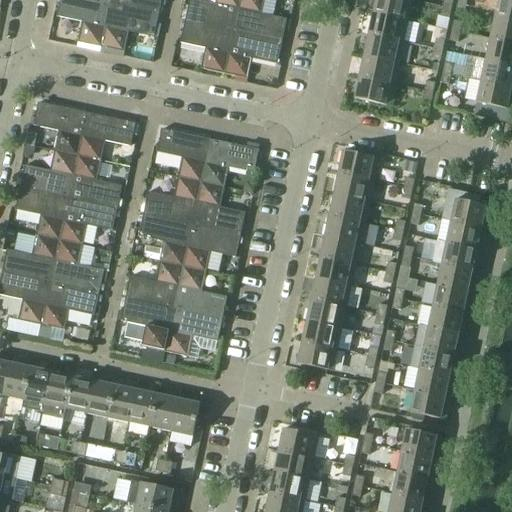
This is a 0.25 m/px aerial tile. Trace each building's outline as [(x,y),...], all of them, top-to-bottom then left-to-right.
[(82,0),(60,0),(56,18),(82,23),(77,44),(100,49),(110,6),(82,0)] [(161,0),(110,0),(110,6),(158,16),(161,0)] [(215,0),(214,5),(191,0),(189,0),(184,22),(233,32),(239,0),(215,0)] [(286,20),(261,15),(264,0),(239,0),(233,32),(281,43),(286,20)] [(412,1),(405,0),(375,0),(373,15),(407,22),(412,1)] [(452,0),(443,0),(442,8),(451,10),(452,0)] [(464,12),(466,1),(459,0),(457,0),(455,11),(464,12)] [(511,0),(498,0),(494,19),(511,22),(511,0)] [(158,16),(110,6),(100,49),(124,54),(128,33),(153,38),(158,16)] [(451,10),(442,8),(440,18),(449,20),(451,10)] [(407,22),(373,15),(368,36),(403,43),(407,22)] [(511,22),(494,19),(490,40),(511,44),(511,22)] [(233,32),(184,22),(180,44),(205,50),(200,70),(224,75),(233,32)] [(462,24),(453,22),(451,32),(460,34),(462,24)] [(281,43),(233,32),(224,75),(247,80),(251,60),(277,65),(281,43)] [(460,34),(451,32),(449,42),(457,44),(460,34)] [(403,43),(368,36),(364,57),(398,65),(403,43)] [(444,42),(435,40),(433,50),(442,52),(444,42)] [(511,44),(490,40),(485,61),(511,66),(511,44)] [(442,52),(433,50),(431,60),(439,62),(442,52)] [(453,66),(455,55),(446,53),(444,64),(453,66)] [(460,70),(482,73),(484,58),(461,56),(460,70)] [(398,65),(364,57),(359,78),(393,86),(398,65)] [(437,73),(439,62),(431,60),(428,71),(437,73)] [(511,66),(485,61),(481,82),(511,88),(511,66)] [(453,66),(444,64),(442,74),(450,76),(453,66)] [(450,76),(442,74),(440,84),(448,86),(450,76)] [(393,86),(359,78),(354,100),(389,108),(393,86)] [(435,84),(426,82),(424,92),(433,94),(435,84)] [(511,104),(511,88),(481,82),(476,104),(510,111),(511,104)] [(433,94),(424,92),(422,102),(430,104),(433,94)] [(86,114),(38,104),(33,127),(58,132),(54,152),(77,157),(86,114)] [(135,125),(86,114),(77,157),(100,162),(105,142),(130,148),(135,125)] [(210,141),(161,130),(156,153),(181,159),(177,179),(200,184),(210,141)] [(40,138),(27,135),(24,146),(35,148),(37,148),(40,138)] [(258,151),(210,141),(200,184),(224,188),(228,169),(253,174),(258,151)] [(33,157),(35,148),(24,146),(22,154),(33,157)] [(50,172),(24,167),(19,189),(68,199),(77,157),(54,152),(50,172)] [(366,152),(365,157),(377,160),(377,161),(398,165),(399,160),(366,152)] [(373,182),(377,161),(377,160),(365,157),(343,153),(338,174),(373,182)] [(121,187),(96,182),(100,162),(77,157),(68,199),(116,210),(121,187)] [(404,161),(402,170),(414,173),(416,164),(404,161)] [(373,182),(338,174),(334,196),(368,203),(373,182)] [(174,195),(177,180),(166,178),(162,192),(174,195)] [(191,226),(200,184),(177,179),(177,180),(174,195),(173,199),(148,193),(143,215),(191,226)] [(414,181),(405,179),(403,188),(412,190),(414,181)] [(246,182),(244,193),(253,195),(256,184),(246,182)] [(245,214),(219,208),(224,188),(200,184),(191,226),(240,236),(245,214)] [(401,200),(401,199),(403,190),(380,185),(377,197),(399,202),(399,200),(401,200)] [(409,201),(412,190),(403,188),(403,190),(401,199),(409,201)] [(68,199),(19,189),(15,211),(40,217),(36,236),(59,242),(68,199)] [(485,230),(490,208),(478,206),(480,197),(447,190),(441,221),(451,223),(485,230)] [(368,203),(334,196),(329,217),(364,224),(368,203)] [(116,210),(68,199),(59,242),(82,246),(86,227),(112,232),(116,210)] [(422,207),(414,205),(412,214),(420,216),(422,207)] [(420,216),(412,214),(409,225),(418,227),(420,216)] [(191,226),(143,215),(138,238),(163,243),(159,263),(182,268),(191,226)] [(364,224),(329,217),(325,238),(359,245),(364,224)] [(405,223),(396,221),(394,231),(403,233),(405,223)] [(485,230),(451,223),(446,244),(481,251),(485,230)] [(240,236),(191,226),(182,268),(206,273),(210,253),(235,259),(240,236)] [(403,233),(394,231),(392,241),(400,243),(403,233)] [(31,256),(6,251),(1,273),(50,284),(59,242),(36,236),(31,256)] [(359,245),(325,238),(320,259),(354,266),(359,245)] [(103,272),(78,266),(82,246),(59,242),(50,284),(98,294),(103,272)] [(442,265),(446,244),(438,242),(433,263),(442,265)] [(481,251),(446,244),(442,265),(476,272),(481,251)] [(413,249),(405,247),(402,257),(411,259),(413,249)] [(411,259),(402,257),(400,267),(409,269),(411,259)] [(354,266),(320,259),(316,280),(350,287),(354,266)] [(155,283),(129,278),(125,300),(173,310),(182,268),(159,263),(155,283)] [(396,265),(387,263),(385,273),(394,275),(396,265)] [(476,272),(442,265),(437,286),(471,294),(476,272)] [(410,269),(409,269),(400,267),(398,278),(408,280),(410,269)] [(226,298),(201,293),(206,273),(182,268),(173,310),(222,321),(226,298)] [(41,327),(50,284),(1,273),(0,279),(0,296),(22,301),(17,322),(32,325),(41,327)] [(394,275),(385,273),(383,283),(391,285),(394,275)] [(406,292),(408,280),(398,278),(395,289),(404,291),(406,292)] [(350,287),(316,280),(311,301),(345,308),(350,287)] [(94,316),(98,294),(50,284),(41,327),(64,332),(68,311),(94,316)] [(471,294),(437,286),(432,307),(467,315),(471,294)] [(404,291),(395,289),(393,299),(402,301),(404,291)] [(402,301),(393,299),(391,309),(400,311),(402,301)] [(173,310),(125,300),(120,322),(145,328),(141,348),(164,353),(173,310)] [(345,308),(311,301),(306,322),(341,330),(345,308)] [(387,307),(378,305),(376,315),(385,317),(387,307)] [(467,315),(432,307),(428,329),(462,336),(467,315)] [(222,321),(173,310),(164,353),(187,358),(192,338),(217,343),(222,321)] [(385,317),(376,315),(374,325),(382,327),(385,317)] [(341,330),(306,322),(302,343),(336,351),(341,330)] [(39,337),(41,327),(32,325),(30,335),(39,337)] [(462,336),(428,329),(419,326),(414,348),(423,350),(458,357),(462,336)] [(395,333),(386,331),(384,341),(393,343),(395,333)] [(393,343),(384,341),(382,351),(391,353),(393,343)] [(336,351),(302,343),(297,365),(332,373),(336,351)] [(378,349),(369,348),(367,357),(375,359),(378,349)] [(458,357),(423,350),(414,348),(410,369),(419,371),(453,378),(458,357)] [(375,359),(367,357),(365,367),(373,369),(375,359)] [(9,365),(0,362),(0,396),(2,397),(9,365)] [(30,369),(9,365),(2,397),(23,401),(30,369)] [(51,374),(30,369),(23,401),(44,406),(51,374)] [(453,378),(419,371),(414,392),(449,399),(453,378)] [(63,420),(65,410),(72,378),(51,374),(44,406),(42,416),(63,420)] [(386,375),(377,374),(375,383),(384,385),(386,375)] [(93,383),(72,378),(65,410),(86,415),(93,383)] [(114,387),(93,383),(86,415),(107,419),(114,387)] [(384,385),(375,383),(373,394),(382,395),(384,385)] [(135,392),(114,387),(107,419),(128,424),(135,392)] [(157,396),(135,392),(128,424),(150,428),(157,396)] [(449,399),(414,392),(410,414),(444,421),(449,399)] [(178,401),(157,396),(150,428),(171,433),(178,401)] [(191,447),(200,406),(178,401),(171,433),(169,443),(191,447)] [(318,438),(283,430),(278,452),(313,459),(318,438)] [(440,438),(406,431),(401,453),(436,460),(440,438)] [(30,434),(28,445),(36,447),(38,435),(30,434)] [(373,436),(364,434),(362,444),(371,446),(373,436)] [(45,437),(38,435),(36,447),(43,449),(45,437)] [(72,443),(70,454),(78,456),(80,444),(72,443)] [(88,446),(80,444),(78,456),(85,458),(88,446)] [(371,446),(362,444),(360,454),(368,456),(371,446)] [(115,452),(112,463),(120,465),(122,453),(115,452)] [(313,459),(278,452),(274,473),(308,481),(313,459)] [(130,455),(122,453),(120,465),(128,467),(130,455)] [(436,460),(401,453),(397,474),(431,481),(436,460)] [(20,458),(0,454),(0,477),(3,478),(15,480),(20,458)] [(354,458),(346,456),(344,466),(352,468),(354,458)] [(157,461),(155,472),(162,474),(165,462),(157,461)] [(172,464),(165,462),(162,474),(170,476),(172,464)] [(352,468),(344,466),(341,476),(350,478),(352,468)] [(308,481),(274,473),(269,494),(304,502),(308,481)] [(431,481),(397,474),(392,495),(427,502),(431,481)] [(364,478),(355,477),(353,487),(362,488),(364,478)] [(163,511),(168,511),(173,491),(131,482),(117,479),(112,501),(126,504),(136,506),(163,511)] [(52,480),(50,488),(62,490),(64,483),(52,480)] [(79,485),(77,493),(90,496),(92,488),(79,485)] [(362,488),(353,487),(351,496),(359,498),(362,488)] [(62,490),(50,488),(49,495),(61,498),(62,490)] [(301,511),(304,502),(269,494),(265,511),(301,511)] [(424,511),(427,502),(392,495),(388,511),(424,511)] [(345,500),(337,498),(335,508),(343,510),(345,500)]
